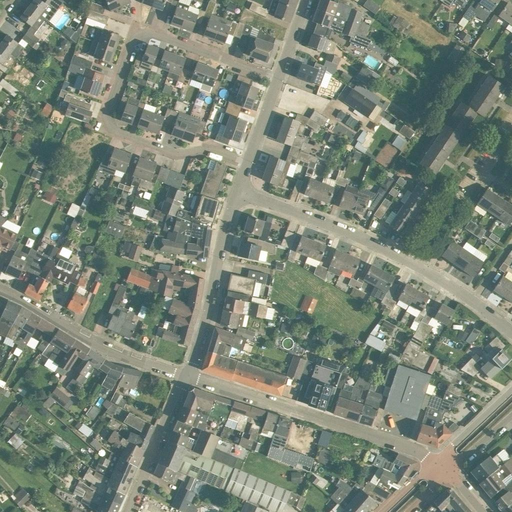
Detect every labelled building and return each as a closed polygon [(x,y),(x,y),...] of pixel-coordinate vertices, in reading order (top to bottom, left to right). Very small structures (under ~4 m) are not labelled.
[(48,23),(63,3),(59,0),(42,0),(41,2),(39,0),(33,0),(28,8),(45,21),(44,21),(48,23)] [(104,0),(110,12),(120,8),(116,0),(104,0)] [(172,0),(153,0),(151,7),(162,11),(165,2),(171,4),(172,0)] [(181,29),(189,6),(172,0),(171,4),(168,13),(173,15),(170,25),(181,29)] [(294,8),(279,3),(272,0),(268,11),(252,3),(248,10),(265,18),(268,13),(275,15),(274,17),(289,23),(294,8)] [(294,8),(297,0),(280,0),(279,3),(294,8)] [(362,12),(327,0),(320,0),(317,10),(333,16),(347,21),(347,20),(358,24),(355,31),(362,33),(366,36),(370,26),(358,22),(362,12)] [(385,11),(368,0),(366,0),(363,6),(380,18),(385,11)] [(486,18),(498,0),(481,0),(475,10),(470,6),(462,17),(470,22),(477,12),(480,14),(486,18)] [(103,16),(105,8),(92,3),(89,11),(103,16)] [(236,6),(228,3),(225,11),(233,14),(236,6)] [(509,23),(511,19),(511,6),(507,3),(499,16),(509,23)] [(205,12),(199,10),(189,6),(181,29),(191,32),(195,23),(201,25),(205,12)] [(45,21),(28,8),(20,19),(30,27),(27,31),(24,36),(35,44),(39,39),(33,35),(44,21),(45,21)] [(373,43),(366,38),(366,36),(362,33),(355,31),(358,24),(347,20),(347,21),(333,16),(317,10),(312,22),(352,36),(350,42),(383,55),(384,51),(373,43)] [(105,26),(108,18),(103,16),(89,11),(86,19),(105,26)] [(213,40),(222,18),(205,12),(201,25),(206,27),(203,37),(213,40)] [(485,27),(491,30),(499,18),(494,15),(485,27)] [(399,16),(392,26),(406,35),(413,26),(399,16)] [(233,37),(238,24),(222,18),(213,40),(224,44),(227,35),(233,37)] [(96,22),(86,19),(85,23),(84,24),(97,28),(104,31),(105,26),(96,22)] [(239,22),(238,24),(233,37),(239,39),(241,34),(244,24),(239,22)] [(451,33),(457,25),(457,24),(446,23),(445,32),(451,33)] [(249,37),(252,28),(244,24),(241,34),(249,37)] [(80,34),(83,27),(80,25),(76,32),(75,32),(70,39),(76,44),(80,34)] [(114,50),(119,37),(103,31),(99,44),(114,50)] [(267,62),(273,45),(275,39),(259,31),(256,39),(255,39),(249,56),(267,62)] [(471,37),(462,31),(458,37),(467,43),(471,37)] [(0,46),(16,59),(24,48),(7,35),(0,44),(0,46)] [(337,65),(339,58),(331,55),(335,44),(334,42),(312,35),(308,47),(328,54),(323,67),(327,68),(325,71),(331,75),(333,77),(337,65)] [(35,44),(24,36),(21,40),(32,48),(35,44)] [(110,63),(114,50),(99,44),(94,57),(110,63)] [(466,50),(456,44),(446,58),(456,65),(466,50)] [(150,71),(155,59),(158,49),(147,45),(144,55),(138,53),(133,65),(150,71)] [(0,69),(4,73),(15,59),(16,59),(0,46),(0,69)] [(237,47),(233,56),(240,59),(244,49),(237,47)] [(169,72),(175,55),(164,51),(161,61),(155,59),(150,71),(156,74),(158,68),(169,72)] [(183,83),(188,70),(182,68),(185,59),(175,55),(169,72),(167,77),(183,83)] [(85,69),(89,71),(92,63),(73,56),(70,64),(85,69)] [(201,84),(207,67),(197,63),(193,73),(188,70),(183,83),(189,85),(191,80),(201,84)] [(319,87),(325,71),(327,68),(323,67),(315,64),(313,69),(301,65),(296,78),(311,83),(319,87)] [(511,70),(511,67),(507,64),(503,71),(509,75),(511,70)] [(381,77),(372,71),(372,72),(363,66),(355,78),(365,84),(369,78),(377,83),(381,77)] [(216,95),(221,82),(215,80),(218,71),(207,67),(201,84),(199,89),(216,95)] [(105,76),(89,71),(85,69),(82,77),(84,78),(79,91),(97,98),(102,83),(105,76)] [(258,89),(249,86),(251,80),(238,75),(232,92),(238,94),(255,100),(258,89)] [(467,107),(476,113),(483,118),(504,87),(488,76),(467,107)] [(146,81),(137,78),(136,83),(144,86),(146,81)] [(0,84),(3,87),(2,88),(9,93),(8,94),(14,98),(19,92),(14,88),(2,79),(0,82),(0,84)] [(380,99),(357,83),(352,80),(348,87),(353,90),(376,105),(380,99)] [(69,83),(64,81),(61,89),(66,91),(69,83)] [(66,96),(67,92),(61,90),(58,97),(64,99),(62,105),(67,107),(64,115),(88,124),(92,112),(89,111),(91,105),(66,96)] [(368,117),(376,105),(353,90),(345,101),(368,117)] [(437,98),(426,90),(418,102),(429,109),(437,98)] [(255,100),(238,94),(232,92),(226,108),(239,113),(241,107),(251,110),(255,100)] [(134,116),(139,102),(122,96),(118,109),(123,112),(120,121),(131,125),(134,116)] [(380,108),(381,109),(384,111),(389,104),(385,101),(382,104),(380,108)] [(143,110),(145,105),(139,102),(134,116),(140,118),(137,127),(147,131),(153,114),(143,110)] [(53,108),(47,103),(40,113),(47,118),(53,108)] [(461,103),(440,133),(456,144),(476,113),(467,107),(461,103)] [(243,133),(247,122),(237,118),(239,113),(226,108),(220,125),(226,127),(226,126),(243,133)] [(168,124),(173,111),(167,109),(164,118),(153,114),(147,131),(158,135),(163,122),(168,124)] [(181,139),(189,117),(173,111),(168,124),(174,126),(171,135),(181,139)] [(322,128),(328,119),(314,111),(309,119),(320,126),(322,128)] [(201,136),(206,123),(189,117),(181,139),(192,143),(195,134),(201,136)] [(301,137),(305,125),(284,117),(280,129),(301,137)] [(317,132),(320,126),(309,119),(305,125),(317,132)] [(414,132),(404,125),(399,132),(409,140),(414,132)] [(239,143),(243,133),(226,126),(226,127),(222,137),(217,135),(214,141),(227,146),(229,140),(239,143)] [(300,150),(299,152),(303,153),(308,139),(301,137),(280,129),(276,141),(291,146),(300,150)] [(364,154),(366,151),(367,149),(360,145),(361,144),(362,144),(365,140),(364,139),(367,134),(363,131),(356,140),(358,142),(354,148),(364,154)] [(22,136),(16,133),(13,140),(18,143),(22,136)] [(440,133),(419,164),(435,175),(456,144),(440,133)] [(334,145),(337,137),(331,134),(327,142),(334,145)] [(406,140),(398,135),(391,145),(399,150),(406,140)] [(113,176),(115,171),(116,171),(123,152),(114,149),(111,155),(106,153),(97,171),(113,176)] [(361,154),(355,151),(353,157),(359,159),(361,154)] [(124,174),(128,163),(131,155),(123,152),(116,171),(124,174)] [(297,158),(310,162),(316,164),(318,158),(312,156),(303,153),(299,152),(297,158)] [(49,161),(39,157),(36,164),(46,168),(49,161)] [(286,175),(290,164),(285,162),(270,157),(266,168),(286,175)] [(139,187),(148,161),(139,158),(132,176),(134,177),(131,185),(138,187),(139,187)] [(308,168),(310,162),(297,158),(295,163),(308,168)] [(153,174),(154,172),(156,164),(148,161),(139,187),(152,192),(155,183),(156,179),(158,176),(153,174)] [(215,200),(227,166),(216,162),(213,172),(209,170),(199,196),(201,197),(201,196),(215,200)] [(316,164),(310,162),(308,168),(306,172),(306,174),(311,176),(312,173),(314,169),(316,164)] [(165,184),(170,170),(161,167),(158,176),(156,179),(156,180),(165,184)] [(282,187),(286,175),(266,168),(262,180),(282,187)] [(34,170),(31,177),(38,180),(41,173),(34,170)] [(173,187),(178,173),(170,170),(165,184),(173,187)] [(180,189),(184,176),(178,173),(173,187),(180,189)] [(323,177),(312,173),(311,176),(310,179),(309,179),(303,195),(316,199),(324,177),(323,177)] [(333,188),(334,184),(340,186),(343,179),(337,177),(335,181),(324,177),(323,177),(324,177),(316,199),(329,204),(334,188),(333,188)] [(387,190),(393,181),(386,177),(380,186),(387,190)] [(402,187),(405,182),(399,177),(395,183),(402,187)] [(299,193),(303,182),(297,179),(293,191),(299,193)] [(347,185),(349,181),(343,179),(340,186),(346,188),(347,185)] [(433,192),(418,182),(411,193),(425,203),(433,192)] [(55,195),(57,191),(44,184),(42,189),(55,195)] [(219,201),(215,200),(201,196),(201,197),(198,206),(195,214),(191,213),(177,208),(183,192),(171,187),(164,203),(161,212),(167,214),(175,217),(211,230),(219,201)] [(395,198),(398,193),(392,188),(388,194),(395,198)] [(373,211),(383,196),(377,193),(375,195),(358,189),(356,196),(350,211),(363,216),(366,208),(372,211),(373,211)] [(487,211),(497,197),(486,189),(476,204),(487,211)] [(57,197),(45,191),(43,196),(46,198),(45,200),(54,204),(57,197)] [(350,211),(356,196),(345,192),(343,191),(338,207),(350,211)] [(425,203),(411,193),(403,204),(418,214),(425,203)] [(198,206),(201,197),(195,196),(193,197),(190,207),(191,209),(192,210),(191,213),(195,214),(198,206)] [(498,218),(507,204),(497,197),(487,211),(498,218)] [(387,209),(391,203),(384,199),(381,205),(387,209)] [(147,206),(141,204),(133,202),(129,213),(132,214),(146,219),(147,216),(150,217),(152,208),(147,206)] [(410,225),(418,214),(403,204),(396,215),(410,225)] [(508,226),(511,220),(511,206),(507,204),(498,218),(508,226)] [(380,220),(387,209),(381,205),(373,215),(380,220)] [(116,208),(112,219),(116,221),(117,219),(124,222),(127,212),(116,208)] [(77,211),(74,218),(69,229),(74,231),(82,213),(78,212),(77,211)] [(211,230),(175,217),(167,214),(162,231),(168,232),(166,240),(166,241),(189,244),(190,237),(199,238),(198,246),(208,248),(211,230)] [(403,236),(410,225),(396,215),(388,226),(403,236)] [(262,227),(263,222),(248,217),(244,231),(259,236),(257,240),(266,242),(270,230),(262,227)] [(125,227),(109,221),(105,232),(120,238),(125,227)] [(477,226),(470,221),(467,225),(475,230),(477,226)] [(472,234),(475,230),(467,225),(464,229),(472,234)] [(485,231),(477,226),(475,230),(483,235),(485,231)] [(0,249),(2,246),(10,250),(16,235),(17,235),(1,227),(0,228),(0,249)] [(27,271),(36,252),(30,249),(28,255),(16,250),(19,244),(20,244),(26,231),(20,227),(17,235),(16,235),(10,250),(15,252),(5,273),(18,278),(22,269),(27,271)] [(483,235),(475,230),(472,234),(480,239),(483,235)] [(290,249),(296,235),(286,231),(282,242),(280,246),(290,249)] [(499,239),(491,233),(488,238),(496,243),(499,239)] [(208,248),(198,246),(189,245),(189,244),(166,241),(166,240),(162,240),(154,237),(149,250),(174,260),(175,253),(207,258),(208,248)] [(307,257),(313,241),(301,237),(295,252),(307,257)] [(266,242),(257,240),(248,238),(246,244),(241,243),(237,256),(257,261),(259,251),(273,254),(275,245),(266,242)] [(495,245),(487,240),(484,244),(492,250),(495,245)] [(320,262),(326,246),(313,241),(307,257),(320,262)] [(452,263),(462,248),(451,241),(441,256),(452,263)] [(129,254),(132,244),(125,242),(122,251),(129,254)] [(128,259),(137,262),(142,248),(132,244),(129,254),(128,259)] [(472,255),(462,248),(452,263),(462,270),(472,255)] [(329,266),(328,269),(327,272),(328,272),(339,276),(341,270),(347,255),(335,250),(329,265),(329,266)] [(42,270),(49,260),(48,260),(41,256),(42,254),(36,252),(27,271),(34,275),(28,285),(24,293),(39,300),(49,282),(39,277),(42,270)] [(82,274),(74,270),(77,263),(77,259),(73,257),(69,259),(57,253),(53,262),(49,260),(42,270),(39,277),(49,282),(53,276),(68,282),(68,281),(77,285),(77,284),(80,278),(82,274)] [(93,253),(88,264),(94,267),(99,256),(93,253)] [(293,263),(295,256),(289,254),(287,260),(293,263)] [(354,275),(360,260),(347,255),(341,270),(354,275)] [(473,278),(483,263),(472,255),(462,270),(473,278)] [(282,271),(284,264),(277,262),(275,270),(282,271)] [(504,273),(508,267),(503,263),(499,269),(504,273)] [(319,278),(323,267),(317,265),(313,275),(319,278)] [(375,286),(383,272),(371,265),(363,280),(375,286)] [(190,297),(189,305),(199,309),(204,279),(177,274),(179,267),(172,266),(170,273),(152,270),(151,276),(131,269),(126,281),(141,287),(148,289),(171,298),(173,290),(179,291),(180,287),(185,288),(184,295),(185,296),(190,297)] [(328,269),(323,267),(319,278),(324,281),(328,272),(327,272),(328,269)] [(258,298),(261,283),(265,284),(267,274),(249,270),(247,278),(230,274),(227,292),(248,296),(252,297),(258,298)] [(95,295),(100,284),(104,273),(98,271),(94,281),(89,292),(95,295)] [(397,287),(391,284),(394,278),(383,272),(375,286),(386,293),(380,303),(386,306),(390,300),(397,287)] [(511,285),(511,283),(502,277),(493,290),(504,298),(511,285)] [(83,287),(86,281),(80,278),(77,284),(83,287)] [(353,288),(357,281),(351,278),(347,285),(353,288)] [(359,291),(362,284),(357,281),(353,288),(359,291)] [(409,306),(417,291),(406,285),(397,299),(409,306)] [(119,306),(126,290),(119,287),(117,291),(112,305),(117,307),(117,306),(119,306)] [(145,295),(148,289),(141,287),(138,292),(145,295)] [(430,308),(425,305),(429,298),(417,291),(409,306),(419,311),(417,314),(413,321),(414,322),(410,328),(415,331),(420,322),(423,317),(424,318),(430,308)] [(82,298),(83,296),(76,292),(75,294),(67,307),(79,314),(81,310),(83,311),(88,301),(82,298)] [(263,318),(266,306),(247,302),(248,296),(227,292),(226,298),(223,310),(245,315),(263,318)] [(312,314),(317,301),(305,296),(299,309),(312,314)] [(8,301),(0,297),(0,334),(6,337),(21,307),(8,301)] [(193,330),(199,309),(189,305),(189,306),(173,300),(168,313),(176,316),(173,324),(184,327),(193,330)] [(387,318),(395,303),(390,300),(386,306),(381,315),(387,318)] [(446,326),(454,311),(441,304),(437,311),(430,308),(424,318),(423,317),(420,322),(427,325),(431,318),(446,326)] [(128,311),(119,306),(117,306),(117,307),(107,328),(118,333),(124,321),(128,311)] [(143,319),(147,309),(142,306),(137,316),(143,319)] [(22,328),(32,313),(21,307),(6,337),(11,339),(10,341),(13,343),(14,344),(22,328)] [(259,344),(261,336),(255,334),(255,333),(242,328),(245,315),(223,310),(220,325),(237,328),(235,335),(259,344)] [(130,324),(135,313),(128,311),(124,321),(118,333),(130,338),(135,326),(130,324)] [(36,328),(41,319),(32,313),(22,328),(14,344),(17,345),(16,348),(22,351),(30,338),(36,328)] [(40,351),(58,329),(41,319),(36,328),(44,332),(38,339),(42,342),(37,348),(40,351)] [(384,321),(381,326),(392,332),(395,326),(384,321)] [(188,346),(193,330),(184,327),(173,324),(165,322),(164,330),(161,338),(188,346)] [(431,374),(438,360),(418,351),(432,327),(427,325),(420,322),(415,331),(416,332),(410,343),(409,342),(400,360),(403,361),(404,362),(404,361),(431,374)] [(288,333),(290,326),(282,324),(280,331),(288,333)] [(157,328),(155,336),(161,338),(164,330),(157,328)] [(57,365),(75,340),(58,329),(40,351),(43,352),(41,355),(57,365)] [(258,350),(260,344),(215,329),(211,338),(221,341),(230,345),(230,347),(231,347),(248,353),(250,347),(258,350)] [(471,345),(479,333),(474,329),(470,335),(465,342),(471,345)] [(465,342),(470,335),(460,330),(456,338),(464,342),(465,342)] [(327,336),(317,333),(313,344),(323,348),(327,336)] [(380,352),(385,343),(374,337),(369,335),(365,344),(380,352)] [(30,338),(28,341),(26,345),(33,349),(38,342),(31,337),(30,338)] [(501,369),(511,360),(501,350),(505,346),(496,337),(489,344),(493,348),(487,355),(501,369)] [(229,353),(231,347),(230,347),(220,344),(221,341),(211,338),(207,351),(216,354),(228,358),(229,353)] [(82,360),(89,349),(75,340),(57,365),(58,365),(58,366),(68,372),(77,357),(82,360)] [(76,371),(83,376),(85,377),(88,372),(90,373),(94,368),(97,370),(98,368),(104,359),(89,349),(82,360),(75,370),(76,371)] [(501,369),(487,355),(481,349),(471,358),(460,370),(473,377),(481,369),(490,379),(501,369)] [(228,358),(216,354),(207,351),(201,371),(230,380),(256,388),(281,396),(287,377),(251,365),(228,358)] [(302,371),(306,361),(294,356),(290,367),(302,371)] [(342,371),(345,366),(318,357),(316,365),(340,373),(342,371)] [(114,365),(104,359),(98,368),(107,374),(101,385),(111,390),(118,377),(119,378),(123,368),(114,365)] [(420,409),(428,385),(431,376),(398,365),(396,371),(391,388),(383,410),(416,421),(420,409)] [(299,380),(302,371),(290,367),(287,376),(299,380)] [(133,389),(142,372),(123,368),(119,378),(121,378),(117,385),(133,389)] [(391,388),(396,371),(388,368),(382,385),(391,388)] [(78,383),(83,376),(76,371),(71,378),(72,378),(78,383)] [(341,374),(336,388),(341,389),(343,390),(348,375),(347,374),(341,372),(341,374)] [(87,378),(85,377),(83,376),(78,383),(82,385),(87,378)] [(368,392),(371,382),(365,380),(359,377),(354,387),(353,387),(352,393),(343,418),(358,422),(363,406),(355,403),(357,398),(359,399),(362,390),(368,392)] [(324,411),(326,405),(330,406),(335,392),(336,388),(311,379),(309,384),(308,384),(304,398),(310,400),(308,405),(324,411)] [(376,417),(383,396),(374,393),(376,384),(371,382),(368,392),(363,406),(358,422),(371,427),(374,416),(376,417)] [(458,397),(461,389),(450,384),(446,391),(458,397)] [(427,445),(442,399),(432,396),(434,387),(428,385),(420,409),(426,411),(415,441),(427,445)] [(23,396),(27,391),(21,388),(18,392),(23,396)] [(70,399),(56,388),(49,396),(50,397),(49,397),(55,401),(63,408),(67,411),(73,403),(69,400),(70,399)] [(230,411),(234,402),(193,389),(190,391),(183,406),(197,412),(217,420),(225,424),(227,419),(230,411)] [(343,418),(352,393),(343,390),(341,389),(333,414),(343,418)] [(458,397),(446,391),(442,400),(442,399),(427,445),(437,448),(458,428),(454,423),(447,430),(442,424),(440,424),(444,413),(462,399),(458,397)] [(118,405),(121,398),(122,396),(116,393),(111,402),(118,405)] [(46,410),(55,401),(49,397),(41,405),(46,410)] [(111,405),(112,404),(106,399),(102,404),(107,409),(111,405)] [(242,433),(246,422),(252,408),(234,402),(230,411),(227,419),(238,422),(235,430),(242,433)] [(140,432),(138,436),(148,440),(154,427),(146,423),(129,413),(113,404),(105,412),(112,416),(115,412),(118,414),(118,415),(125,419),(123,422),(140,432)] [(26,422),(31,415),(18,406),(12,413),(26,422)] [(97,418),(100,409),(93,406),(90,415),(97,418)] [(214,427),(217,420),(197,412),(183,406),(177,421),(192,426),(202,431),(204,431),(207,424),(214,427)] [(254,442),(265,412),(252,408),(246,422),(252,424),(248,434),(250,435),(249,440),(241,437),(238,445),(251,451),(251,450),(254,442)] [(273,437),(279,417),(267,413),(261,433),(273,437)] [(16,432),(21,425),(15,421),(15,420),(9,416),(2,425),(8,429),(9,428),(16,432)] [(286,437),(292,421),(279,417),(273,437),(270,446),(269,447),(283,452),(285,444),(287,437),(286,437)] [(148,440),(138,436),(130,432),(123,429),(124,427),(115,421),(112,419),(107,425),(114,430),(144,450),(148,440)] [(192,426),(177,421),(177,420),(168,441),(192,451),(193,452),(224,464),(227,455),(213,448),(218,437),(204,431),(202,431),(197,442),(188,438),(187,437),(192,426)] [(137,467),(144,450),(114,430),(108,440),(124,451),(120,458),(137,467)] [(24,441),(15,434),(8,442),(16,450),(19,453),(26,446),(22,443),(24,441)] [(319,438),(318,445),(325,447),(327,440),(319,438)] [(102,446),(94,439),(90,444),(97,451),(102,446)] [(224,464),(193,452),(192,451),(168,441),(158,464),(185,475),(196,479),(225,491),(224,492),(246,501),(245,502),(240,511),(266,511),(267,511),(267,510),(272,511),(281,511),(285,504),(296,508),(301,497),(290,492),(290,491),(224,464)] [(284,449),(283,452),(269,447),(267,457),(310,473),(313,458),(284,449)] [(325,465),(331,452),(322,448),(316,461),(325,465)] [(481,483),(505,464),(511,459),(504,450),(492,459),(491,457),(484,462),(483,461),(478,466),(479,467),(472,472),(481,483)] [(137,467),(120,458),(111,452),(107,460),(100,456),(97,463),(98,463),(106,468),(107,466),(115,470),(132,478),(137,467)] [(384,471),(396,476),(398,473),(407,478),(416,462),(397,454),(392,462),(384,459),(384,458),(377,455),(376,457),(373,464),(379,467),(379,468),(379,469),(384,471)] [(506,486),(502,482),(511,473),(511,458),(511,459),(505,464),(481,483),(481,484),(482,486),(483,487),(484,489),(485,489),(492,498),(506,486)] [(132,478),(115,470),(107,466),(106,468),(98,463),(95,470),(110,478),(110,477),(111,478),(128,487),(132,478)] [(34,469),(29,464),(26,467),(31,472),(34,469)] [(174,484),(177,479),(182,481),(185,475),(158,464),(153,475),(174,484)] [(396,476),(384,471),(379,469),(379,468),(378,468),(370,483),(368,482),(367,483),(364,487),(363,488),(378,496),(386,500),(394,493),(388,490),(391,484),(399,488),(400,485),(401,486),(407,478),(398,473),(396,476)] [(100,481),(93,477),(92,476),(87,472),(83,478),(99,488),(96,492),(104,497),(120,505),(124,495),(108,486),(100,481)] [(109,479),(104,476),(95,472),(93,477),(100,481),(108,486),(124,495),(128,487),(111,478),(110,477),(110,478),(109,479)] [(300,483),(300,472),(291,473),(291,483),(300,483)] [(182,481),(174,500),(188,507),(194,493),(190,491),(196,479),(185,475),(182,481)] [(320,480),(313,475),(309,480),(315,486),(320,480)] [(378,496),(363,488),(362,491),(360,490),(357,493),(345,483),(339,480),(335,486),(340,489),(344,491),(367,510),(374,501),(378,496)] [(96,511),(116,511),(120,505),(104,497),(96,492),(87,487),(79,481),(73,494),(82,498),(80,502),(96,511)] [(511,481),(506,486),(492,498),(504,511),(511,504),(511,481)] [(20,508),(31,497),(22,489),(14,497),(12,495),(10,496),(20,508)] [(365,511),(367,510),(344,491),(340,489),(341,490),(338,495),(334,501),(337,504),(345,511),(365,511)] [(453,507),(460,501),(451,490),(446,490),(433,503),(440,510),(444,507),(448,511),(453,508),(453,507)] [(300,510),(305,499),(301,497),(296,507),(300,510)] [(470,511),(460,501),(453,507),(453,508),(448,511),(470,511)]
